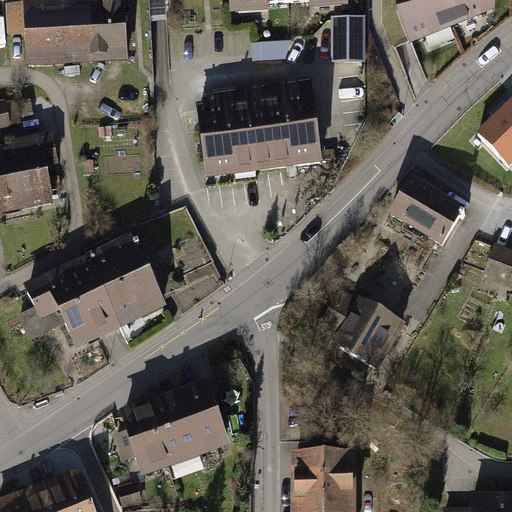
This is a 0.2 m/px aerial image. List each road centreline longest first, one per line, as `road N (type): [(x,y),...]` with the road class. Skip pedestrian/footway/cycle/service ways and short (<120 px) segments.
road 1 (tertiary): [(511,46),(436,113),(340,220),(245,301)]
road 2 (tertiary): [(245,301),(26,450)]
road 3 (tertiary): [(245,301),(266,348),(266,511)]
